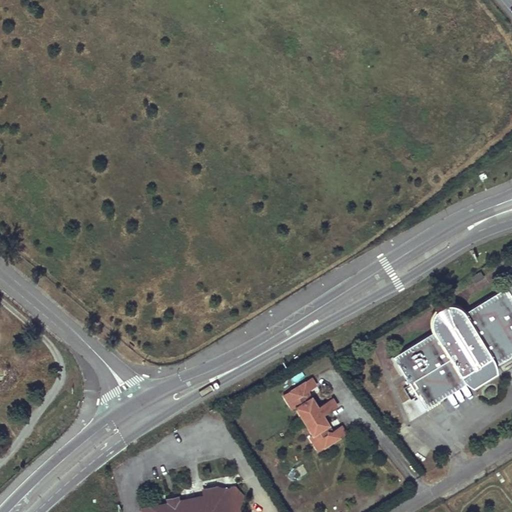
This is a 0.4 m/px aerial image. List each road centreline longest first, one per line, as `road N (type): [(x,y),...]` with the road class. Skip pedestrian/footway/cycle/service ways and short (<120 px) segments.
road 1 (secondary): [(511,194),(449,221),(227,359),(119,408),(2,511)]
road 2 (secondary): [(36,511),(159,415),(511,219)]
road 3 (unknown): [(424,495),(329,363)]
road 4 (unclassified): [(511,442),(399,511)]
